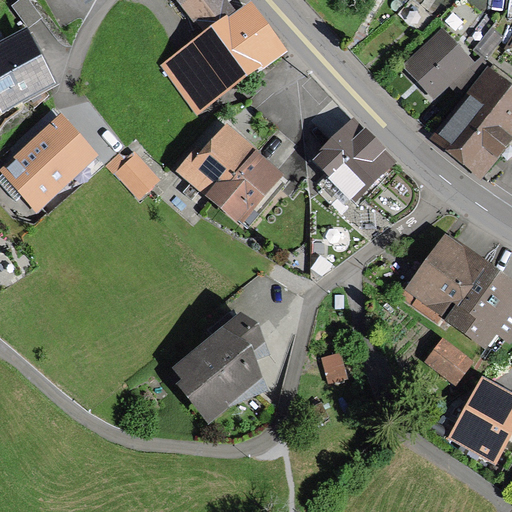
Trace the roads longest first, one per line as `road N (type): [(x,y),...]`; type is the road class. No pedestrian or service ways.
road 1 (residential): [(0,351),(101,429),(161,445),(238,449),(257,444),(280,422),(308,308),(347,269)]
road 2 (primary): [(271,0),(457,188)]
road 3 (residential): [(457,188),(347,269)]
